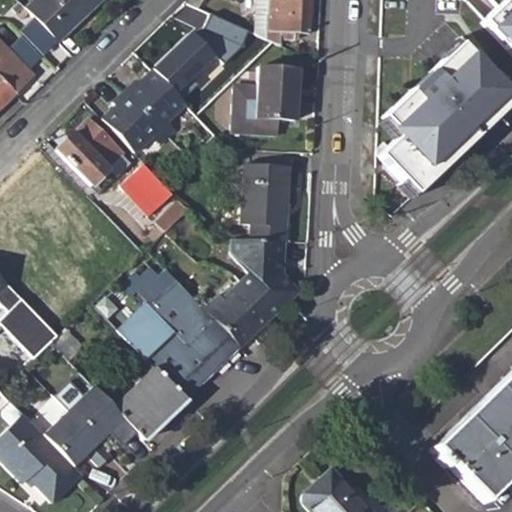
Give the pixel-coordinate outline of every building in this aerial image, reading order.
[(57,44),(101,0),(30,0),(23,8),(57,44)] [(253,0),(252,33),(277,45),(277,40),(293,41),(293,33),(308,34),(309,0),(253,0)] [(511,0),(504,0),(481,23),(511,55),(511,0)] [(180,16),(193,21),(198,10),(186,4),(180,16)] [(0,80),(14,94),(33,76),(1,43),(0,43),(0,80)] [(511,99),(458,44),(381,117),(398,135),(376,155),(413,195),(511,100),(511,99)] [(295,86),(295,70),(256,68),(255,87),(234,86),(231,89),(229,131),(231,134),(275,136),(276,120),(293,121),(294,96),(289,96),(290,86),(295,86)] [(165,123),(178,110),(183,105),(149,71),(113,106),(99,120),(133,156),(150,139),(165,123)] [(0,107),(14,94),(0,80),(0,107)] [(89,186),(122,154),(86,118),(54,151),(89,186)] [(157,147),(173,130),(165,123),(150,139),(157,147)] [(283,227),(285,167),(241,165),(238,226),(249,226),(248,242),(282,243),(283,227)] [(147,217),(169,196),(140,166),(118,187),(147,217)] [(163,233),(185,210),(176,202),(153,224),(163,233)] [(5,216),(42,255),(46,250),(9,213),(5,216)] [(0,221),(0,263),(17,280),(42,255),(5,216),(0,221)] [(228,241),(227,255),(245,274),(220,298),(216,294),(200,310),(238,348),(298,292),(281,274),(282,243),(248,242),(228,241)] [(151,275),(133,292),(146,306),(164,289),(151,275)] [(238,348),(200,310),(173,281),(146,306),(171,332),(143,360),(151,368),(183,401),(238,348)] [(511,284),(479,317),(502,340),(511,329),(511,284)] [(67,362),(83,348),(64,329),(55,337),(49,343),(67,362)] [(142,441),(183,401),(151,368),(110,408),(133,432),(142,441)] [(465,495),(470,490),(482,502),(511,473),(511,371),(432,450),(443,462),(439,467),(465,495)] [(133,432),(110,408),(105,401),(91,387),(66,411),(96,443),(109,430),(122,443),(133,432)] [(96,443),(66,411),(40,436),(46,442),(71,467),(84,455),(97,468),(109,456),(96,443)] [(52,504),(80,477),(71,467),(46,442),(40,436),(27,422),(15,434),(8,427),(0,434),(0,465),(16,483),(22,483),(25,480),(48,504),(52,504)] [(306,511),(368,511),(329,468),(300,494),(298,498),(299,504),(306,511)]
